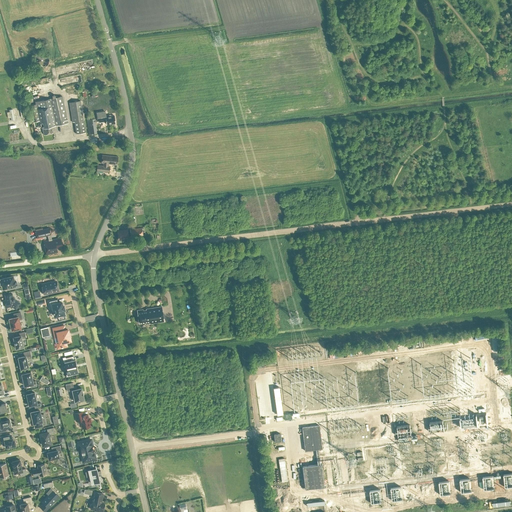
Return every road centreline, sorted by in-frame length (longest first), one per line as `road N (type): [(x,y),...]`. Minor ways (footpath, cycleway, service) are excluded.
road 1 (track): [(385,219),(93,254)]
road 2 (unclassified): [(129,132),(96,0)]
road 3 (residential): [(29,444),(0,314)]
road 4 (unclassified): [(93,254),(128,177),(129,132)]
road 5 (track): [(511,204),(385,219)]
